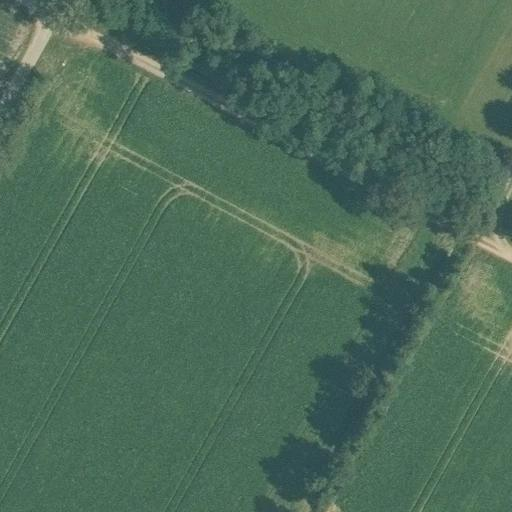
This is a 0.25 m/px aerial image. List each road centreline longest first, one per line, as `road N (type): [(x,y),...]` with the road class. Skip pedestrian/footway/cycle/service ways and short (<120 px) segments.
road 1 (track): [(29,0),(511,257)]
road 2 (track): [(59,0),(0,108)]
